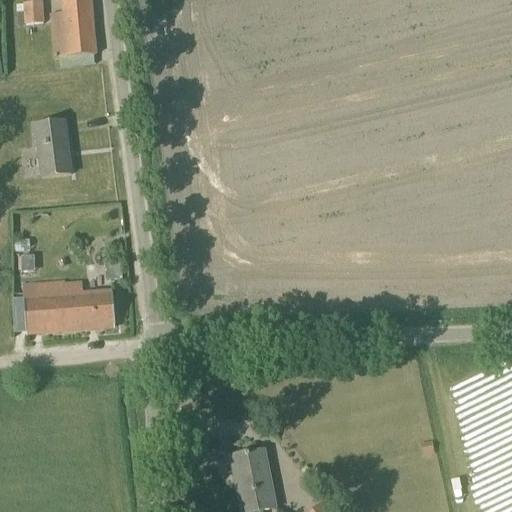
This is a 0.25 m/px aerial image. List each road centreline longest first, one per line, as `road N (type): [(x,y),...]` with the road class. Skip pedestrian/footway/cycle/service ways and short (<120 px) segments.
road 1 (unclassified): [(154,346),(511,331)]
road 2 (unclassified): [(154,346),(111,0)]
road 3 (unclassified): [(161,511),(154,346)]
road 4 (unclassified): [(2,367),(154,346)]
